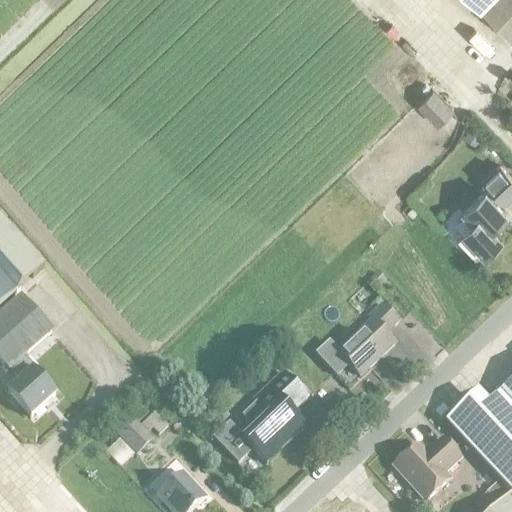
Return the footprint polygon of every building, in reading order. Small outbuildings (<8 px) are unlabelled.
[(511,0),(469,0),(509,40),(511,37),(511,0)] [(470,128),(463,138),(478,147),(484,137),(470,128)] [(502,239),(492,228),(507,214),(500,208),(511,196),(511,177),(498,163),(477,183),(485,192),(463,213),(474,224),(463,234),(484,256),(502,239)] [(0,308),(16,294),(43,269),(0,220),(0,308)] [(6,393),(27,417),(30,420),(54,399),(43,386),(47,382),(36,369),(35,370),(25,359),(53,334),(20,296),(0,314),(0,364),(8,374),(10,373),(18,382),(6,393)] [(338,356),(328,346),(316,358),(336,380),(348,368),(359,380),(395,347),(385,336),(398,324),(381,306),(367,319),(367,320),(371,324),(338,356)] [(252,404),(266,417),(266,418),(281,403),(292,415),(307,400),(284,374),(252,404)] [(511,497),(510,499),(496,511),(511,511),(511,385),(501,397),(511,408),(511,497)] [(489,418),(489,417),(471,398),(443,424),(465,449),(493,423),(489,418)] [(229,427),(213,441),(237,467),(252,453),(266,468),(307,429),(292,415),(281,403),(266,418),(242,441),(229,427)] [(124,412),(107,428),(136,458),(153,442),(147,436),(152,431),(159,438),(168,429),(153,414),(139,428),(124,412)] [(425,457),(443,476),(459,462),(441,443),(425,457)] [(443,476),(425,457),(417,448),(392,470),(424,505),(449,483),(443,476)] [(182,477),(157,499),(169,511),(192,511),(204,501),(182,477)]
